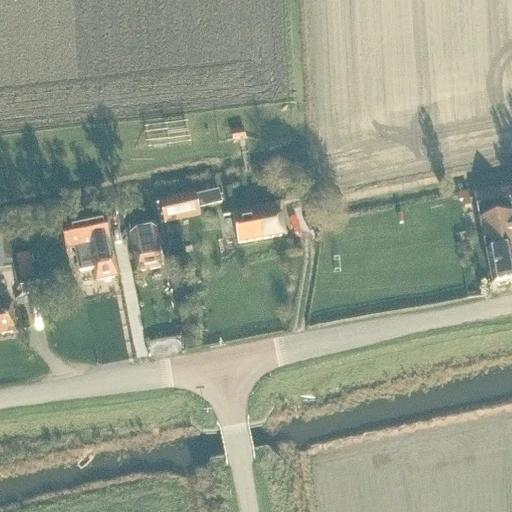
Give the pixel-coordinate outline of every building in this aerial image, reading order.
[(511,252),(511,220),(511,216),(511,215),(511,190),(474,198),(479,222),(492,287),(495,286),(498,288),(505,287),(507,284),(511,282),(511,263),(510,253),(511,252)] [(164,227),(200,219),(195,196),(159,204),(164,227)] [(237,245),(285,237),(280,206),(231,214),(237,245)] [(136,273),(162,269),(154,226),(130,230),(132,245),(131,245),(136,273)] [(95,284),(117,279),(111,248),(104,249),(100,230),(72,236),(80,274),(93,271),(95,284)] [(0,269),(13,267),(10,252),(8,239),(0,240),(0,269)] [(20,283),(34,281),(31,267),(17,270),(20,283)] [(21,298),(37,294),(35,284),(19,288),(21,298)] [(0,336),(14,333),(9,305),(0,306),(0,336)]
